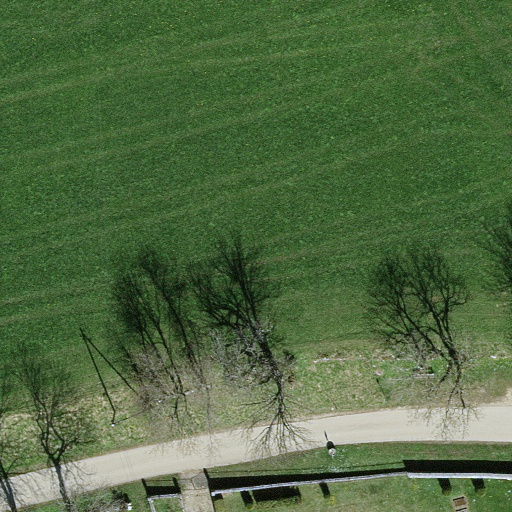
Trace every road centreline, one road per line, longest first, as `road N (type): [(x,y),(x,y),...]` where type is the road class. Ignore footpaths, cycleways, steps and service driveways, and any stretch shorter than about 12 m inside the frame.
road 1 (residential): [(511,432),(333,435),(143,472)]
road 2 (track): [(143,472),(0,502)]
